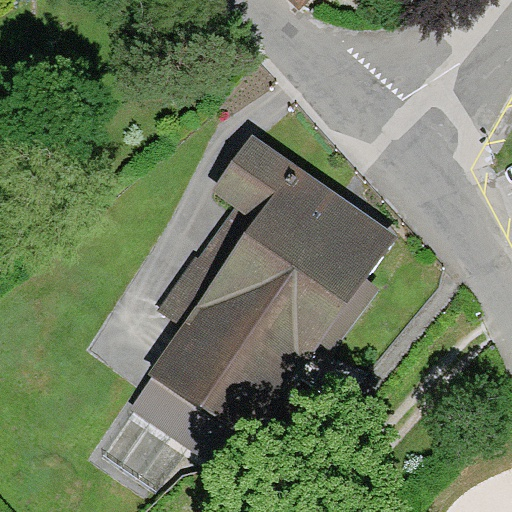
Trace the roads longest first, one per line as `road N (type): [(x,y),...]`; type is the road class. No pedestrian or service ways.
road 1 (residential): [(381,127),(511,311)]
road 2 (residential): [(249,0),(381,127)]
road 3 (residential): [(381,127),(479,46),(511,5)]
